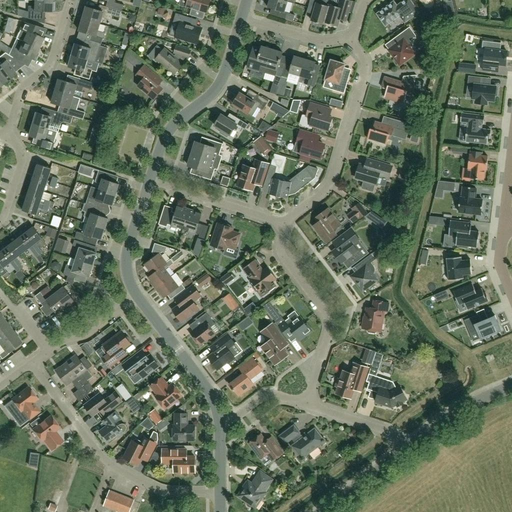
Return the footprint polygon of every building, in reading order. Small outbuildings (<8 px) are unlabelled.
[(106,7),(122,11),(124,5),(115,3),(115,0),(104,0),(108,1),(106,7)] [(205,12),(207,12),(210,0),(188,0),(186,6),(192,8),(189,15),(203,19),(205,12)] [(287,2),(281,0),(269,0),(267,7),(279,11),(277,17),(293,21),(295,16),(284,12),(287,2)] [(310,0),(309,5),(316,7),(311,21),(313,22),(314,23),(317,24),(319,23),(324,25),(331,1),(327,0),(310,0)] [(346,22),(348,14),(348,13),(352,14),(356,2),(347,0),(339,0),(339,3),(331,1),(324,25),(325,23),(329,24),(330,26),(334,27),(335,26),(337,27),(339,20),(346,22)] [(419,12),(418,11),(418,12),(410,0),(409,0),(404,0),(397,6),(394,3),(394,2),(394,1),(393,2),(378,13),(377,13),(376,14),(377,15),(385,25),(385,26),(386,26),(386,25),(399,16),(405,23),(413,17),(418,13),(419,12)] [(54,4),(52,4),(52,2),(34,1),(34,7),(28,7),(28,12),(28,19),(34,21),(44,24),(44,17),(40,17),(40,12),(45,12),(46,13),(52,13),(52,11),(54,11),(54,4)] [(56,13),(65,13),(65,2),(57,2),(56,13)] [(120,17),(122,11),(106,7),(100,5),(98,11),(86,7),(83,19),(100,24),(102,18),(109,20),(110,14),(120,17)] [(178,38),(195,43),(197,44),(202,29),(190,25),(192,18),(176,13),(173,21),(178,22),(175,30),(180,31),(178,38)] [(90,40),(100,44),(101,44),(105,33),(98,31),(100,24),(83,19),(79,31),(91,35),(90,40)] [(17,39),(39,49),(44,39),(42,38),(46,30),(24,23),(17,39)] [(394,46),(388,49),(400,65),(415,53),(411,48),(413,46),(413,44),(413,42),(412,40),(416,37),(409,27),(390,41),(394,46)] [(12,45),(15,39),(9,35),(5,40),(12,45)] [(9,56),(16,61),(21,63),(25,55),(27,56),(26,58),(35,62),(39,54),(37,53),(39,49),(17,39),(12,49),(9,56)] [(75,44),(72,55),(88,60),(95,62),(100,44),(90,40),(88,48),(75,44)] [(0,44),(0,49),(6,54),(10,48),(2,42),(0,44)] [(505,66),(507,51),(500,51),(501,44),(494,43),(493,50),(485,49),(483,70),(498,72),(498,65),(505,66)] [(163,50),(157,45),(148,56),(157,64),(159,62),(174,75),(183,64),(181,63),(186,57),(189,57),(191,51),(176,47),(174,52),(176,53),(174,57),(164,49),(163,50)] [(265,73),(272,50),(261,46),(261,49),(253,46),(247,67),(265,73)] [(272,50),(265,73),(276,76),(274,80),(280,82),(282,77),(285,66),(279,64),(283,53),(272,50)] [(0,65),(0,73),(6,82),(16,75),(9,66),(16,61),(9,56),(5,53),(0,57),(0,62),(2,65),(0,65)] [(88,60),(72,55),(71,58),(69,57),(67,65),(69,65),(68,67),(81,71),(79,76),(90,79),(93,69),(86,67),(88,60)] [(300,76),(305,59),(294,56),(291,67),(285,66),(282,77),(287,79),(287,82),(297,85),(300,76)] [(314,87),(318,75),(321,66),(315,64),(315,63),(305,59),(300,76),(306,78),(304,84),(314,87)] [(343,71),(345,65),(331,61),(329,67),(325,69),(327,73),(325,80),(332,82),(334,86),(333,90),(344,94),(350,75),(345,74),(343,71)] [(460,64),(459,71),(475,73),(476,66),(460,64)] [(162,89),(158,86),(162,81),(144,66),(136,76),(142,81),(138,86),(154,99),(162,89)] [(487,101),(494,102),(495,96),(497,96),(498,89),(496,88),(496,87),(480,85),(481,78),(469,76),(468,85),(474,85),(472,99),(475,99),(475,103),(487,105),(487,101)] [(406,95),(410,97),(413,86),(385,78),(382,88),(386,90),(384,97),(404,103),(406,95)] [(55,91),(74,97),(76,90),(82,92),(83,87),(92,90),(94,83),(78,79),(76,85),(58,79),(55,91)] [(286,87),(279,85),(277,94),(284,96),(286,87)] [(67,115),(73,117),(83,119),(85,113),(76,110),(78,105),(72,103),(74,97),(55,91),(51,103),(69,108),(67,115)] [(233,104),(248,114),(253,117),(258,107),(263,110),(269,101),(257,95),(254,101),(252,101),(240,93),(233,104)] [(297,113),(300,101),(293,100),(290,111),(297,113)] [(271,108),(285,115),(290,110),(273,102),(271,108)] [(332,118),(329,117),(331,110),(310,103),(306,117),(312,119),(310,126),(328,131),(332,118)] [(33,124),(56,131),(58,132),(61,124),(64,122),(71,124),(73,117),(67,115),(51,110),(49,117),(36,113),(33,124)] [(467,127),(465,141),(465,142),(489,145),(491,130),(481,129),(482,124),(483,124),(484,116),(461,113),(460,122),(461,122),(468,123),(468,127),(467,127)] [(227,136),(228,134),(230,135),(233,130),(238,133),(241,128),(245,130),(248,125),(234,117),(231,122),(221,115),(215,126),(222,130),(221,133),(227,136)] [(407,123),(393,119),(391,126),(382,124),(375,122),(373,129),(370,129),(367,139),(386,144),(389,135),(406,140),(408,131),(405,130),(407,123)] [(40,146),(52,150),(54,143),(52,142),(56,131),(33,124),(30,136),(42,140),(40,146)] [(414,126),(411,136),(419,138),(422,128),(414,126)] [(280,134),(269,130),(266,140),(277,143),(280,134)] [(320,159),(324,145),(317,143),(319,137),(300,131),(294,151),(302,154),(301,159),(309,161),(310,156),(320,159)] [(271,150),(269,148),(261,137),(254,142),(264,156),(271,150)] [(192,154),(211,160),(213,154),(219,155),(223,144),(211,140),(209,146),(196,142),(195,144),(193,144),(192,149),(193,150),(192,154)] [(451,147),(450,147),(450,151),(451,151),(454,152),(453,154),(466,155),(467,149),(451,147)] [(469,154),(468,169),(471,169),(470,179),(484,180),(485,171),(486,171),(488,157),(482,156),(482,152),(470,151),(470,154),(469,154)] [(211,180),(215,169),(209,167),(211,160),(192,154),(191,158),(188,158),(187,162),(189,164),(188,166),(201,170),(199,176),(211,180)] [(392,167),(375,162),(367,159),(365,166),(360,165),(355,178),(364,181),(362,188),(373,192),(375,184),(376,185),(376,184),(378,176),(387,179),(388,179),(392,167)] [(261,186),(264,177),(268,164),(255,160),(252,169),(244,166),(237,186),(243,188),(242,190),(249,192),(249,190),(251,191),(254,184),(261,186)] [(270,165),(267,174),(274,176),(275,177),(276,177),(278,167),(270,165)] [(34,177),(48,182),(52,170),(38,166),(34,177)] [(276,198),(280,197),(288,199),(289,195),(295,193),(301,188),(302,189),(309,183),(308,182),(314,178),(317,169),(309,166),(290,181),(286,182),(284,181),(284,179),(280,180),(273,179),(272,179),(271,184),(269,195),(276,196),(276,198)] [(87,179),(88,168),(81,167),(80,178),(87,179)] [(416,174),(401,169),(399,177),(414,182),(416,174)] [(99,190),(116,195),(119,184),(106,180),(108,174),(99,171),(95,182),(101,184),(99,190)] [(223,176),(220,184),(227,187),(230,178),(223,176)] [(44,193),(48,182),(34,177),(31,189),(44,193)] [(453,191),(454,183),(438,181),(436,189),(453,191)] [(85,204),(99,208),(101,202),(112,206),(116,195),(99,190),(92,187),(86,204),(85,204)] [(483,200),(475,199),(476,188),(463,187),(462,198),(460,198),(458,212),(481,215),(483,200)] [(27,201),(49,208),(51,203),(42,200),(44,193),(31,189),(27,201)] [(30,214),(37,216),(39,210),(48,213),(49,208),(27,201),(23,212),(30,214)] [(88,224),(104,229),(108,219),(96,215),(99,208),(85,204),(82,211),(85,212),(84,217),(89,218),(88,224)] [(360,218),(366,214),(359,204),(353,209),(353,210),(347,215),(352,223),(359,218),(360,218)] [(159,225),(166,227),(167,224),(183,230),(190,210),(178,206),(175,216),(171,214),(173,208),(165,206),(159,225)] [(332,231),(340,225),(328,209),(316,218),(319,222),(313,227),(326,243),(336,236),(332,231)] [(190,210),(183,230),(199,235),(199,237),(204,239),(208,227),(198,224),(201,214),(190,210)] [(374,223),(375,222),(378,218),(379,217),(371,211),(364,217),(374,223)] [(457,248),(468,249),(468,246),(477,248),(479,232),(470,231),(471,223),(450,221),(449,236),(457,237),(456,245),(457,245),(457,248)] [(89,243),(91,237),(101,240),(104,229),(88,224),(84,234),(77,232),(75,239),(89,243)] [(218,224),(211,245),(226,250),(227,247),(235,249),(240,234),(232,232),(233,228),(218,224)] [(34,228),(24,236),(40,256),(43,254),(36,245),(43,240),(34,228)] [(49,236),(57,239),(60,231),(52,229),(49,236)] [(351,229),(340,237),(333,243),(337,248),(333,252),(341,263),(343,262),(348,269),(362,258),(357,251),(353,245),(359,241),(351,229)] [(40,256),(24,236),(15,243),(23,254),(30,249),(37,259),(40,256)] [(76,260),(93,265),(97,253),(85,249),(86,244),(74,240),(73,246),(80,248),(76,260)] [(5,250),(21,271),(24,269),(17,259),(23,254),(15,243),(5,250)] [(167,264),(166,263),(160,254),(162,252),(165,253),(167,247),(155,244),(152,252),(155,257),(144,265),(152,275),(167,264)] [(10,277),(8,274),(4,269),(11,264),(18,273),(21,271),(5,250),(0,253),(0,263),(0,264),(0,263),(0,273),(5,281),(10,277)] [(362,291),(373,283),(378,279),(374,274),(375,272),(375,271),(375,269),(374,267),(374,266),(371,263),(376,259),(372,254),(353,268),(356,272),(351,276),(362,291)] [(447,259),(449,281),(463,279),(463,275),(472,274),(470,260),(461,261),(461,257),(447,259)] [(156,288),(171,277),(165,269),(168,267),(169,267),(174,264),(170,259),(166,263),(167,264),(152,275),(148,278),(156,288)] [(87,277),(89,277),(93,265),(76,260),(73,267),(66,265),(63,275),(75,279),(74,281),(85,284),(87,277)] [(250,281),(259,292),(258,292),(262,297),(270,291),(276,287),(272,282),(276,279),(268,267),(263,271),(259,266),(260,265),(257,261),(255,261),(255,260),(243,269),(252,280),(250,281)] [(221,279),(225,285),(235,278),(230,272),(221,279)] [(202,288),(213,279),(209,274),(197,282),(202,288)] [(178,287),(171,277),(156,288),(164,298),(172,292),(175,296),(185,289),(181,284),(178,287)] [(55,294),(65,308),(74,301),(61,284),(57,287),(60,290),(55,294)] [(484,294),(482,289),(475,291),(472,284),(453,292),(458,305),(464,302),(467,310),(489,301),(486,293),(484,294)] [(201,296),(193,286),(174,299),(179,305),(173,310),(181,321),(198,309),(193,302),(201,296)] [(449,297),(446,290),(436,294),(439,301),(449,297)] [(65,308),(55,294),(46,300),(43,296),(40,293),(35,296),(43,306),(48,303),(57,314),(65,308)] [(231,305),(237,301),(231,294),(226,298),(231,305)] [(373,309),(367,308),(365,317),(364,317),(362,329),(368,329),(368,331),(369,332),(374,333),(376,332),(377,323),(382,324),(383,323),(383,319),(382,318),(384,311),(387,312),(388,303),(374,301),(373,309)] [(264,306),(267,311),(273,307),(270,302),(264,306)] [(257,308),(253,303),(243,310),(247,316),(257,308)] [(276,310),(270,314),(276,322),(282,318),(276,310)] [(202,325),(193,331),(190,334),(199,346),(215,334),(211,328),(215,324),(206,313),(198,319),(202,325)] [(477,332),(480,339),(501,330),(495,316),(488,319),(480,322),(478,315),(464,320),(470,335),(477,332)] [(292,333),(296,338),(299,341),(312,331),(307,325),(306,325),(299,317),(292,322),(289,318),(285,322),(282,318),(276,322),(286,336),(290,332),(292,333)] [(7,324),(0,328),(0,344),(15,334),(7,324)] [(275,365),(287,355),(282,348),(287,344),(272,324),(271,325),(261,332),(269,342),(262,347),(275,365)] [(123,349),(130,344),(121,332),(104,345),(109,353),(102,358),(109,367),(126,354),(123,349)] [(15,334),(0,344),(0,345),(4,351),(0,353),(0,357),(2,359),(8,355),(7,354),(21,343),(15,334)] [(211,347),(215,352),(208,357),(218,370),(227,362),(228,364),(234,359),(228,350),(235,344),(227,335),(211,347)] [(82,347),(87,354),(92,351),(88,343),(82,347)] [(366,363),(371,365),(375,352),(370,350),(366,363)] [(150,355),(147,358),(142,351),(122,366),(130,376),(137,371),(143,378),(159,366),(150,355)] [(83,386),(89,393),(93,389),(82,374),(87,370),(76,356),(66,364),(83,387),(83,386)] [(249,380),(262,370),(253,359),(239,369),(243,374),(229,385),(234,391),(235,390),(239,396),(253,385),(249,380)] [(79,402),(89,393),(83,386),(83,387),(66,364),(56,371),(67,386),(72,382),(78,390),(73,394),(79,402)] [(338,379),(335,387),(338,387),(336,394),(351,398),(353,389),(360,391),(368,368),(354,364),(351,374),(343,371),(341,379),(338,379)] [(377,371),(370,369),(366,382),(373,384),(375,376),(377,371)] [(375,376),(373,384),(371,390),(378,393),(375,402),(391,407),(396,405),(397,407),(403,404),(402,402),(406,400),(399,386),(390,390),(381,387),(383,379),(375,376)] [(157,395),(156,397),(165,409),(182,396),(172,384),(169,387),(162,378),(151,386),(157,395)] [(31,390),(30,390),(28,387),(4,406),(19,426),(39,412),(32,403),(37,399),(35,397),(35,395),(31,390)] [(92,416),(100,410),(104,415),(122,401),(115,393),(105,401),(100,394),(84,406),(92,416)] [(119,408),(123,414),(130,409),(126,403),(119,408)] [(141,420),(148,414),(140,405),(133,411),(141,420)] [(121,419),(115,412),(102,421),(106,427),(99,432),(107,443),(116,436),(117,438),(125,432),(126,430),(127,428),(124,424),(122,424),(120,425),(118,426),(116,423),(121,419)] [(185,414),(178,414),(175,414),(175,426),(173,426),(173,440),(194,440),(194,426),(187,426),(187,414),(185,414)] [(30,424),(34,429),(33,429),(42,441),(43,439),(51,450),(62,441),(54,431),(58,428),(50,417),(42,423),(38,418),(30,424)] [(294,426),(279,436),(285,444),(291,439),(295,444),(292,446),(301,459),(324,441),(315,429),(300,440),(296,435),(299,433),(294,426)] [(136,438),(133,441),(132,441),(124,458),(137,465),(141,458),(147,461),(158,440),(157,433),(154,431),(149,440),(144,438),(142,441),(136,438)] [(272,461),(282,453),(274,441),(268,445),(260,435),(249,444),(261,459),(267,454),(272,461)] [(195,472),(195,466),(196,464),(196,461),(195,459),(195,457),(186,457),(186,450),(162,450),(162,464),(173,464),(174,465),(174,472),(195,472)] [(264,492),(272,480),(260,472),(252,484),(248,481),(238,496),(255,508),(265,493),(264,492)] [(119,511),(129,511),(134,501),(110,491),(104,506),(119,511)] [(56,511),(58,506),(51,503),(48,509),(56,511)]
